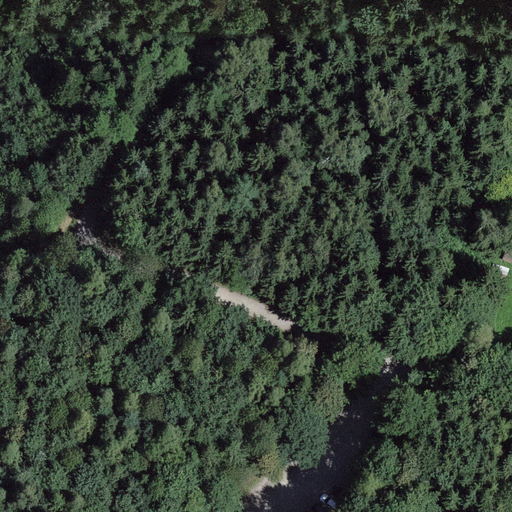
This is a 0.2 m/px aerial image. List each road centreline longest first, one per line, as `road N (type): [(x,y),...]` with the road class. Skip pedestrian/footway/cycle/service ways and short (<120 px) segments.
road 1 (track): [(59,252),(160,276),(393,373)]
road 2 (track): [(255,0),(77,218),(59,252)]
road 3 (track): [(393,373),(267,511)]
